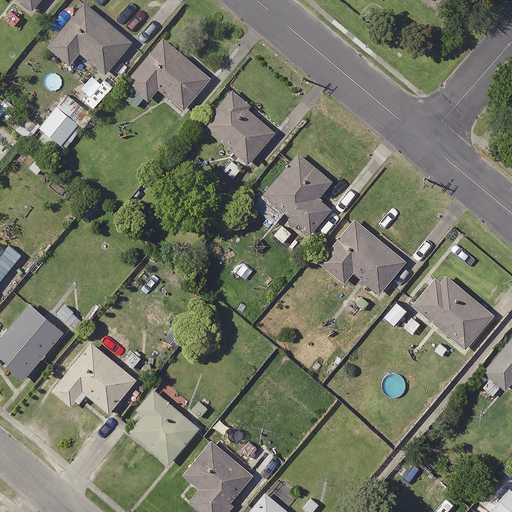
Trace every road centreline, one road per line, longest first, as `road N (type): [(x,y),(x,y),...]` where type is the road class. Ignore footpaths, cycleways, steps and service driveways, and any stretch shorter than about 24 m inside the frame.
road 1 (tertiary): [(256,0),(425,140)]
road 2 (residential): [(425,140),(511,41)]
